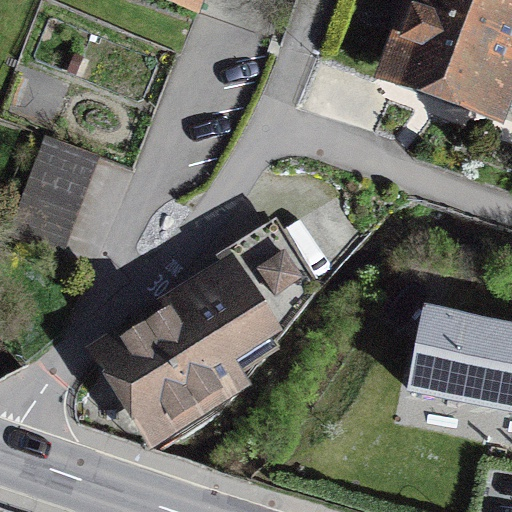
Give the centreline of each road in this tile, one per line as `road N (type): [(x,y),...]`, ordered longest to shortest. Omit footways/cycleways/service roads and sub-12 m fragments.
road 1 (residential): [(6,455),(105,334),(189,263),(276,132)]
road 2 (residential): [(276,132),(511,214)]
road 3 (secondary): [(179,511),(6,455)]
road 4 (residential): [(276,132),(324,0)]
